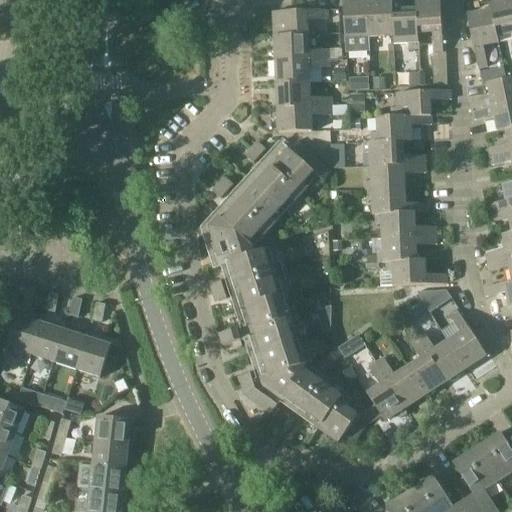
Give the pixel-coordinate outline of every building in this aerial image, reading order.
[(371,51),(370,37),(368,0),(358,0),(359,4),(344,5),(347,53),(371,51)] [(368,0),(370,37),(394,36),(392,2),(378,2),(377,0),(368,0)] [(392,0),(392,2),(394,36),(395,44),(410,43),(410,49),(420,48),(420,33),(418,10),(417,10),(402,11),(401,0),(392,0)] [(418,10),(420,33),(434,33),(435,53),(444,52),(441,0),(416,0),(417,10),(418,10)] [(490,6),(491,11),(492,11),(498,38),(511,34),(511,0),(505,0),(505,2),(490,6)] [(274,12),(275,37),(309,35),(308,20),(329,19),(328,10),(274,12)] [(499,43),(498,38),(492,11),(491,11),(468,16),(479,69),(488,67),(484,46),(499,43)] [(275,37),(276,61),(330,58),(330,49),(309,50),(309,35),(275,37)] [(276,61),(277,85),(311,83),(310,68),(331,67),(330,58),(276,61)] [(492,71),(481,73),(483,85),(489,84),(491,83),(494,83),(492,71)] [(473,112),(511,104),(511,79),(494,83),(491,83),(489,84),(492,99),(471,103),(473,112)] [(312,98),(311,83),(277,85),(279,109),(333,106),(332,97),(312,98)] [(391,108),(392,117),(431,116),(430,101),(451,100),(451,92),(395,93),(396,108),(391,108)] [(511,128),(511,104),(473,112),(475,121),(495,117),(498,132),(507,130),(511,128)] [(312,116),(333,115),(333,116),(347,116),(346,106),(333,107),(333,106),(279,109),(280,133),(313,131),(312,116)] [(373,143),(404,142),(411,142),(411,126),(431,125),(431,116),(392,117),(378,118),(378,134),(373,134),(373,143)] [(491,157),(511,153),(511,128),(507,130),(509,144),(489,148),(491,157)] [(288,149),(280,142),(201,228),(215,269),(221,267),(241,330),(244,341),(257,380),(253,381),(250,372),(237,376),(244,397),(270,415),(279,403),(347,451),(365,425),(381,415),(372,401),(364,406),(306,364),(270,249),(254,254),(252,247),(316,176),(323,181),(331,172),(296,140),(288,149)] [(251,148),(261,157),(267,150),(258,141),(251,148)] [(405,156),(404,142),(373,143),(364,143),(365,154),(371,153),(371,166),(426,164),(426,156),(405,156)] [(261,157),(251,148),(245,155),(255,164),(261,157)] [(511,153),(491,157),(493,166),(511,162),(511,153)] [(366,190),(406,189),(406,175),(426,174),(426,164),(371,166),(372,182),(366,182),(366,190)] [(219,184),(228,193),(234,186),(225,178),(219,184)] [(228,193),(219,184),(213,191),(222,200),(228,193)] [(487,215),(511,209),(511,185),(503,187),(506,202),(486,206),(487,215)] [(406,189),(366,190),(366,201),(373,201),(373,215),(376,215),(416,214),(427,213),(427,204),(406,205),(406,189)] [(511,209),(487,215),(489,224),(510,220),(511,231),(511,209)] [(382,224),(382,238),(438,236),(437,227),(417,228),(416,214),(376,215),(377,224),(382,224)] [(511,234),(503,236),(506,251),(486,255),(488,264),(511,258),(511,234)] [(438,236),(382,238),(383,253),(378,253),(378,263),(386,262),(419,260),(418,246),(438,245),(438,236)] [(511,258),(488,264),(490,273),(510,269),(511,278),(511,258)] [(380,274),(381,288),(448,285),(448,275),(427,275),(427,259),(419,260),(386,262),(387,273),(380,274)] [(213,294),(225,290),(222,282),(211,285),(213,294)] [(511,307),(511,283),(484,289),(486,298),(506,294),(509,308),(509,309),(511,307)] [(35,292),(26,290),(22,308),(31,310),(35,292)] [(216,303),(227,299),(225,290),(213,294),(216,303)] [(49,295),(45,313),(54,315),(58,297),(49,295)] [(81,301),(72,299),(68,317),(77,319),(81,301)] [(105,306),(95,304),(92,322),(101,324),(105,306)] [(511,307),(509,309),(509,308),(501,310),(503,319),(511,316),(511,307)] [(448,342),(466,370),(487,357),(458,311),(450,316),(461,334),(448,342)] [(30,357),(40,325),(16,318),(6,350),(30,357)] [(40,325),(30,357),(53,365),(63,332),(40,325)] [(221,336),(224,348),(241,342),(238,331),(221,336)] [(63,332),(53,365),(76,372),(86,340),(63,332)] [(417,337),(446,383),(466,370),(448,342),(436,350),(424,333),(417,337)] [(421,360),(408,368),(426,396),(446,383),(417,337),(409,342),(421,360)] [(86,340),(76,372),(99,379),(110,347),(86,340)] [(346,345),(339,350),(340,351),(344,356),(346,359),(353,355),(346,345)] [(328,352),(335,362),(344,356),(340,351),(339,350),(337,346),(328,352)] [(384,359),(377,363),(406,409),(426,396),(408,368),(396,376),(384,359)] [(368,394),(372,401),(381,415),(386,422),(396,415),(401,419),(407,415),(406,409),(377,363),(369,368),(381,386),(368,394)] [(357,377),(350,367),(343,372),(350,382),(357,377)] [(116,386),(119,394),(128,390),(124,382),(116,386)] [(69,399),(65,411),(81,416),(84,404),(69,399)] [(0,402),(0,429),(16,436),(25,413),(0,402)] [(62,420),(57,437),(66,440),(71,423),(62,420)] [(98,420),(95,445),(128,448),(133,449),(135,434),(129,433),(131,423),(98,420)] [(41,439),(50,441),(55,424),(45,421),(41,439)] [(0,429),(0,455),(7,458),(16,436),(0,429)] [(511,452),(500,434),(478,449),(500,483),(511,475),(511,452)] [(62,457),(66,440),(57,437),(52,455),(62,457)] [(128,448),(95,445),(92,468),(125,472),(128,448)] [(486,493),(500,483),(478,449),(452,466),(473,497),(464,502),(470,511),(498,511),(499,511),(486,493)] [(32,468),(41,472),(46,454),(37,451),(32,468)] [(36,488),(41,472),(32,468),(26,485),(36,488)] [(43,485),(52,487),(58,471),(49,468),(43,485)] [(125,472),(92,468),(90,492),(123,496),(125,472)] [(470,511),(464,502),(454,509),(433,477),(410,493),(422,511),(470,511)] [(47,505),(52,487),(43,485),(38,502),(47,505)] [(90,492),(87,511),(120,511),(123,496),(90,492)] [(422,511),(410,493),(387,508),(390,511),(422,511)] [(18,511),(28,511),(32,500),(23,497),(18,511)]
